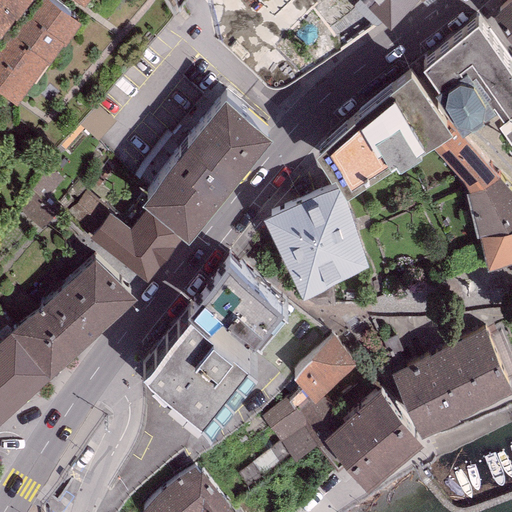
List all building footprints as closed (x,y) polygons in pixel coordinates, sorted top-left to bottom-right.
[(0,0),(0,37),(30,0),(0,0)] [(42,0),(0,56),(0,91),(19,106),(80,26),(44,0),(42,0)] [(511,0),(494,0),(511,20),(511,0)] [(511,49),(478,5),(423,46),(438,66),(434,70),(463,108),(496,83),(503,93),(499,97),(510,112),(511,110),(511,49)] [(359,85),(315,123),(332,148),(336,146),(346,163),(420,119),(446,103),(452,99),(412,45),(359,85)] [(446,103),(420,119),(465,170),(469,180),(499,164),(446,103)] [(102,104),(85,122),(104,139),(121,121),(102,104)] [(225,104),(141,208),(146,212),(181,241),(187,246),(270,143),(225,104)] [(469,180),(468,181),(479,223),(511,210),(511,176),(499,164),(469,180)] [(342,166),(264,199),(304,273),(369,242),(342,166)] [(511,210),(479,223),(488,253),(511,244),(511,210)] [(146,212),(131,230),(110,214),(90,239),(146,284),(181,241),(146,212)] [(10,336),(50,380),(137,301),(95,259),(10,336)] [(287,324),(229,273),(188,326),(206,341),(220,322),(261,355),(287,324)] [(511,364),(485,312),(441,334),(468,388),(511,365),(511,364)] [(293,362),(314,384),(319,380),(357,348),(334,324),(293,362)] [(206,341),(188,326),(141,383),(201,431),(247,375),(206,341)] [(429,338),(392,355),(422,413),(458,395),(457,393),(468,388),(441,334),(429,340),(429,338)] [(0,426),(50,380),(10,336),(0,342),(0,426)] [(339,403),(324,415),(330,421),(368,464),(422,419),(380,370),(339,403)] [(289,387),(262,408),(295,448),(330,421),(324,415),(339,403),(319,380),(314,384),(299,397),(289,387)] [(147,498),(158,511),(182,511),(201,497),(206,503),(224,488),(199,457),(147,498)]
